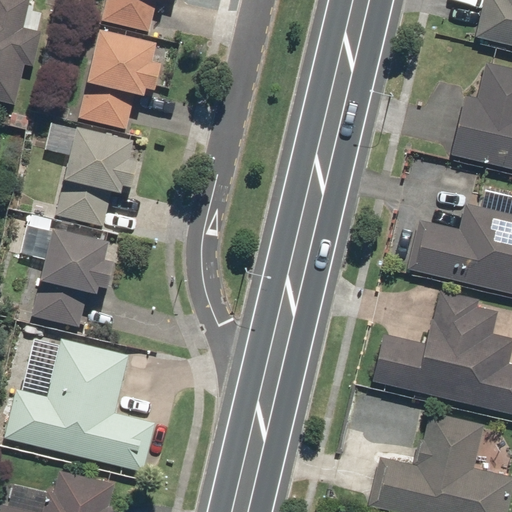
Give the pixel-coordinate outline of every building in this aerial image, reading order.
[(0,0),(0,97),(20,103),(30,62),(40,64),(48,30),(29,25),(34,0),(0,0)] [(109,0),(105,18),(155,30),(161,0),(109,0)] [(511,0),(480,0),(471,40),(511,49),(511,0)] [(104,23),(83,115),(133,126),(142,89),(154,92),(156,84),(165,86),(172,57),(163,55),(167,36),(104,23)] [(459,98),(445,158),(511,173),(511,72),(481,65),(472,102),(459,98)] [(144,134),(80,120),(59,214),(108,225),(117,185),(130,188),(132,180),(143,183),(149,156),(140,154),(144,134)] [(413,222),(402,273),(511,298),(511,216),(461,205),(454,231),(413,222)] [(48,256),(35,314),(85,326),(94,286),(107,290),(109,282),(119,284),(125,256),(115,254),(120,235),(61,222),(60,228),(30,221),(23,250),(48,256)] [(378,336),(367,384),(511,418),(511,365),(505,364),(510,340),(489,335),(494,314),(474,310),(476,301),(435,292),(422,346),(378,336)] [(5,436),(148,471),(160,420),(120,411),(134,353),(65,336),(51,394),(17,386),(5,436)] [(374,459),(362,508),(378,511),(503,511),(511,480),(471,470),(481,426),(425,413),(411,468),(374,459)] [(0,499),(0,511),(122,511),(124,507),(114,504),(119,482),(62,469),(57,490),(16,480),(11,502),(0,499)]
